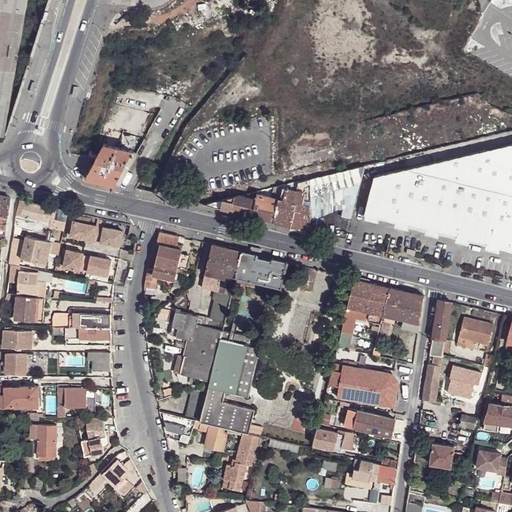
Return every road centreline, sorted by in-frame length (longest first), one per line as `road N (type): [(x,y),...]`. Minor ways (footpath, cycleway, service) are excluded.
road 1 (secondary): [(434,280),(152,211)]
road 2 (residential): [(434,280),(398,511)]
road 3 (residential): [(154,427),(134,307),(152,211)]
road 4 (residential): [(18,492),(58,499),(154,427)]
road 5 (secondary): [(44,152),(92,0)]
road 6 (secondary): [(70,0),(20,146)]
